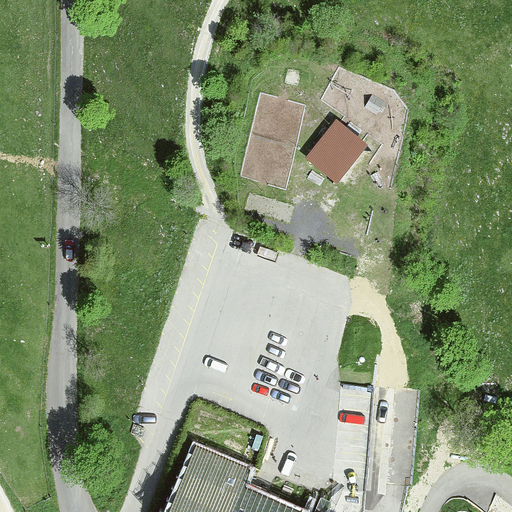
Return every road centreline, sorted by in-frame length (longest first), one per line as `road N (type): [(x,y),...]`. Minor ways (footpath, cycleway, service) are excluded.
road 1 (unclassified): [(78,511),(63,415),(73,0)]
road 2 (track): [(221,0),(203,43),(192,128),(224,239)]
